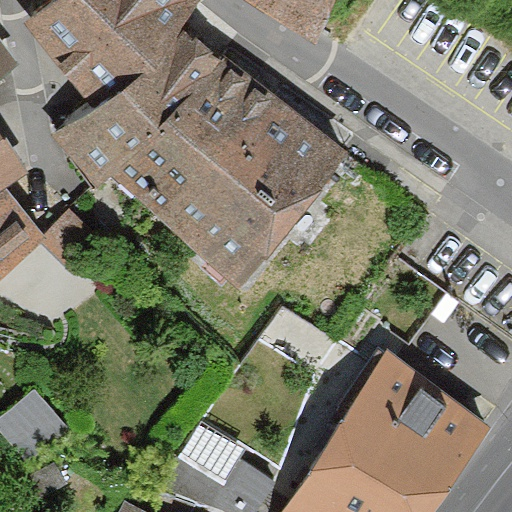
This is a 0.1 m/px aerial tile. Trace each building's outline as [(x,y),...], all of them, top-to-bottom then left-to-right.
[(53,127),(98,186),(110,172),(218,46),(182,13),(193,0),(28,0),(19,21),(90,99),(53,127)] [(276,0),(316,21),(325,0),(276,0)] [(340,150),(218,46),(110,172),(233,279),(340,150)] [(0,183),(26,165),(0,129),(0,77),(13,68),(0,50),(0,183)] [(0,274),(42,237),(0,189),(0,274)] [(386,348),(282,511),(414,511),(482,423),(386,348)] [(207,478),(238,495),(244,484),(266,497),(283,465),(230,436),(207,478)] [(154,511),(129,500),(123,511),(154,511)]
